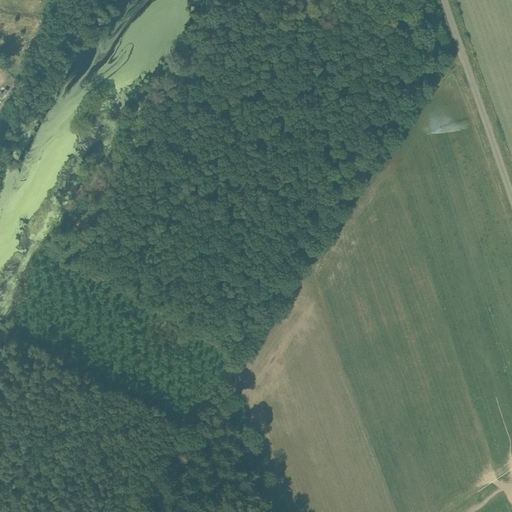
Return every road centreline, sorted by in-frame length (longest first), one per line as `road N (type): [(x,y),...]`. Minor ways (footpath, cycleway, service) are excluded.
road 1 (unclassified): [(511,196),(444,0)]
road 2 (track): [(127,511),(229,369)]
